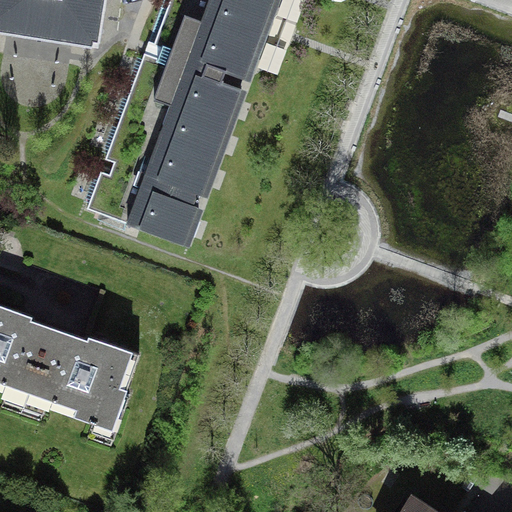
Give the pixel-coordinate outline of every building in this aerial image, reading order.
[(0,0),(0,33),(18,36),(19,27),(62,34),(61,43),(92,48),(92,46),(97,47),(98,42),(100,43),(104,11),(96,10),(97,0),(0,0)] [(170,0),(154,44),(149,42),(148,43),(162,48),(158,59),(145,54),(106,159),(114,162),(110,175),(101,172),(87,209),(183,244),(197,207),(192,205),(197,193),(202,195),(206,184),(202,183),(208,167),(211,168),(218,150),(215,149),(221,133),(224,134),(231,116),(227,114),(233,98),(237,100),(241,89),(221,82),(225,72),(245,79),(249,68),(245,67),(251,51),(254,52),(261,34),(257,33),(263,17),(267,18),(273,0),(170,0)] [(0,387),(26,397),(52,326),(0,308),(0,387)] [(141,358),(52,326),(26,397),(77,415),(74,423),(113,437),(141,358)] [(431,511),(410,498),(400,511),(431,511)]
